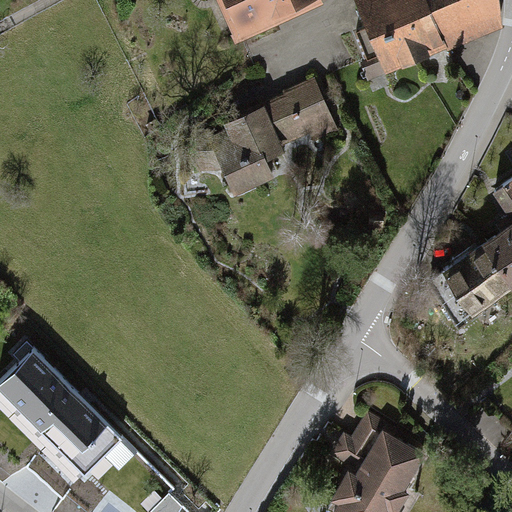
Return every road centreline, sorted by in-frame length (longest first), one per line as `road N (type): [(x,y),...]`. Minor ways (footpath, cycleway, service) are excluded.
road 1 (residential): [(511,59),(361,324)]
road 2 (residential): [(361,324),(242,511)]
road 3 (residential): [(361,324),(511,479)]
